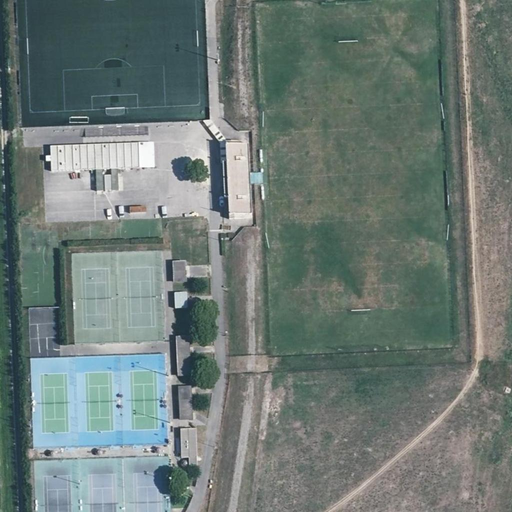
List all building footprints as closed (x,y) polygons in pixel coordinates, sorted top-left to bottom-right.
[(250,173),(249,143),(237,144),(237,140),(225,141),(229,219),(241,219),(240,215),(252,214),(251,184),(250,173)] [(154,142),(50,145),(51,171),(96,170),(97,191),(121,190),(120,173),(105,173),(105,169),(155,168),(154,142)] [(262,184),(262,173),(250,173),(251,184),(262,184)] [(187,281),(186,262),(172,263),(173,281),(187,281)] [(188,308),(187,292),(174,293),(174,308),(188,308)] [(191,375),(189,337),(176,338),(177,376),(191,375)] [(193,419),(192,387),(178,388),(179,420),(193,419)] [(194,457),(194,438),(180,438),(181,457),(185,457),(185,463),(191,463),(191,457),(194,457)]
